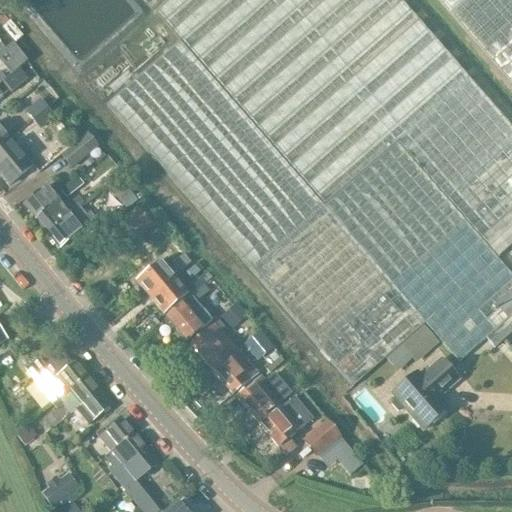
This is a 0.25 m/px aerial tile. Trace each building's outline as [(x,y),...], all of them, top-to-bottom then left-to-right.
[(511,128),(399,0),(169,0),(155,12),(324,206),(397,143),(497,258),(511,245),(511,128)] [(511,0),(435,0),(511,87),(511,0)] [(511,278),(397,147),(325,209),(178,43),(106,105),(352,387),(400,346),(417,365),(442,343),(458,362),(485,338),(494,348),(511,331),(511,278)] [(25,61),(12,44),(0,53),(0,55),(13,71),(25,61)] [(11,94),(27,81),(18,70),(2,83),(11,94)] [(32,121),(47,109),(40,101),(25,113),(32,121)] [(39,129),(53,118),(47,109),(32,121),(39,129)] [(86,136),(60,157),(70,170),(96,149),(86,136)] [(36,163),(24,148),(18,152),(7,138),(0,143),(0,176),(8,186),(36,163)] [(35,220),(57,201),(45,187),(23,205),(35,220)] [(69,216),(80,207),(83,205),(77,198),(63,209),(57,201),(35,220),(47,234),(69,216)] [(88,233),(99,224),(90,213),(87,215),(80,207),(69,216),(47,234),(59,249),(84,228),(88,233)] [(71,263),(89,250),(82,240),(64,252),(71,263)] [(149,299),(173,279),(158,261),(134,282),(149,299)] [(179,262),(172,268),(178,275),(185,269),(179,262)] [(162,314),(186,294),(173,279),(149,299),(162,314)] [(202,286),(195,279),(187,286),(193,294),(202,286)] [(210,322),(195,304),(208,293),(202,286),(193,294),(194,294),(189,298),(189,297),(165,317),(186,342),(210,322)] [(236,305),(221,319),(231,330),(246,316),(236,305)] [(235,349),(214,325),(189,346),(210,370),(235,349)] [(259,333),(243,346),(257,363),(273,350),(259,333)] [(256,375),(235,349),(210,370),(232,396),(256,375)] [(47,371),(39,360),(25,371),(52,405),(86,378),(75,364),(53,381),(45,372),(47,371)] [(436,396),(442,391),(444,393),(458,381),(441,361),(421,378),(417,374),(392,395),(395,398),(393,400),(391,405),(397,413),(402,412),(405,410),(423,431),(447,409),(436,396)] [(259,378),(235,399),(256,423),(280,402),(289,395),(272,375),(263,382),(259,378)] [(86,378),(52,405),(52,406),(56,411),(62,406),(70,416),(71,415),(98,393),(86,378)] [(180,387),(172,393),(177,399),(184,392),(180,387)] [(88,426),(110,407),(98,393),(71,415),(76,411),(88,426)] [(185,394),(179,399),(185,406),(191,401),(185,394)] [(283,405),(280,402),(256,423),(278,448),(311,419),(293,397),(283,405)] [(111,453),(133,435),(122,421),(99,439),(111,453)] [(317,460),(341,440),(327,423),(303,443),(317,460)] [(33,438),(25,428),(16,436),(23,445),(33,438)] [(113,477),(145,450),(133,435),(111,453),(111,454),(105,459),(111,467),(107,470),(113,477)] [(139,487),(135,483),(157,465),(145,450),(113,477),(141,511),(159,511),(160,511),(140,486),(139,487)] [(70,497),(79,490),(68,476),(59,483),(55,478),(45,486),(48,490),(40,497),(51,511),(59,504),(62,507),(72,500),(70,497)]
